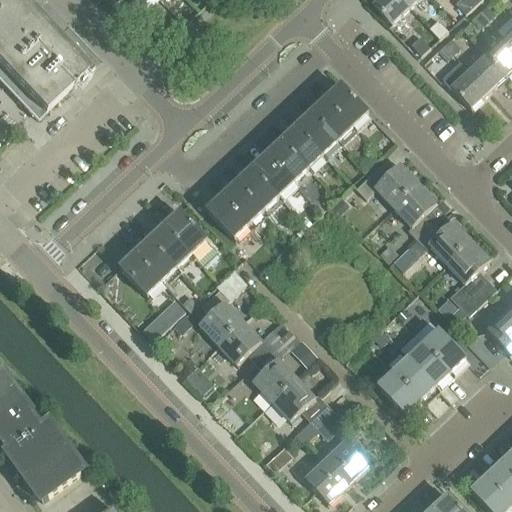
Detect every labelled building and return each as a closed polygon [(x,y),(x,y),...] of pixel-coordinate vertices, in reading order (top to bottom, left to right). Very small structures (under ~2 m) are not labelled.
[(0,0),(0,86),(37,126),(94,72),(44,19),(25,0),(0,0)] [(111,12),(123,0),(100,0),(111,12)] [(124,0),(140,16),(155,2),(153,0),(124,0)] [(391,31),(409,14),(396,0),(385,0),(374,12),(391,31)] [(396,0),(409,14),(423,0),(396,0)] [(479,0),(464,0),(464,1),(474,12),(483,3),(479,0)] [(464,1),(456,9),(466,19),(474,12),(464,1)] [(479,18),(488,27),(495,20),(486,11),(479,18)] [(482,33),(488,27),(479,18),(473,23),(482,33)] [(429,33),(439,44),(448,36),(438,25),(429,33)] [(420,43),(411,51),(420,61),(429,53),(420,43)] [(444,50),(453,60),(460,53),(451,43),(444,50)] [(487,60),(507,82),(511,77),(511,52),(504,44),(487,60)] [(447,66),(453,60),(444,50),(438,56),(447,66)] [(469,77),(489,99),(507,82),(487,60),(469,77)] [(461,68),(443,85),(472,116),(489,99),(469,77),(461,68)] [(325,106),(353,135),(368,121),(341,92),(325,106)] [(311,120),(338,149),(353,135),(325,106),(311,120)] [(296,133),(324,162),(338,149),(311,120),(296,133)] [(281,148),(309,177),(324,162),(296,133),(281,148)] [(267,161),(294,190),(309,177),(281,148),(267,161)] [(252,175),(280,204),(294,190),(267,161),(252,175)] [(376,196),(376,197),(393,215),(418,192),(400,173),(389,183),(380,173),(363,189),(357,195),(367,205),(376,196)] [(237,189),(264,218),(280,204),(252,175),(237,189)] [(223,203),(250,232),(264,218),(237,189),(223,203)] [(408,237),(414,244),(407,250),(409,253),(408,254),(409,254),(434,230),(425,221),(436,211),(418,192),(393,215),(411,234),(408,237)] [(208,217),(235,246),(250,232),(223,203),(208,217)] [(341,203),(332,211),(340,219),(348,211),(341,203)] [(165,232),(192,261),(206,247),(179,219),(165,232)] [(434,230),(409,254),(418,264),(429,253),(447,272),(471,249),(454,230),(443,240),(434,230)] [(150,246),(177,274),(192,261),(165,232),(150,246)] [(136,259),(163,288),(177,274),(150,246),(136,259)] [(465,290),(459,295),(468,305),(487,287),(479,278),(490,268),(471,249),(447,272),(465,290)] [(388,250),(378,260),(387,270),(397,260),(388,250)] [(147,303),(163,288),(136,259),(120,274),(147,303)] [(232,303),(249,288),(236,273),(219,289),(232,303)] [(487,287),(468,305),(477,314),(496,296),(487,287)] [(468,322),(477,314),(468,305),(459,295),(451,304),(468,322)] [(201,332),(219,351),(243,328),(226,310),(230,306),(220,296),(203,313),(212,322),(201,332)] [(190,302),(182,309),(190,317),(198,310),(190,302)] [(449,305),(437,315),(445,324),(457,313),(449,305)] [(403,314),(396,320),(403,327),(409,321),(403,314)] [(187,320),(175,332),(182,339),(194,328),(187,320)] [(488,337),(506,356),(511,361),(511,360),(511,324),(507,320),(488,337)] [(154,325),(142,336),(153,348),(165,336),(154,325)] [(243,328),(219,351),(238,371),(248,361),(256,369),(274,353),(265,344),(261,347),(243,328)] [(424,352),(451,380),(466,366),(439,337),(424,352)] [(300,347),(291,355),(308,372),(318,363),(302,345),(300,347)] [(409,366),(436,394),(451,380),(424,352),(409,366)] [(254,388),(273,409),(297,386),(279,367),(283,363),(274,353),(256,369),(265,378),(254,388)] [(394,379),(421,408),(436,394),(409,366),(408,366),(400,358),(389,369),(397,377),(394,379)] [(200,370),(189,380),(206,398),(217,388),(200,370)] [(406,422),(421,408),(394,379),(379,394),(406,422)] [(0,384),(0,441),(12,458),(8,460),(42,507),(84,477),(50,430),(42,436),(5,381),(0,384)] [(297,386),(273,409),(292,428),(302,418),(310,426),(311,427),(328,411),(319,401),(315,404),(297,386)] [(305,450),(319,435),(320,436),(337,420),(328,411),(311,427),(310,426),(296,441),(305,450)] [(337,420),(320,436),(329,446),(346,430),(337,420)] [(326,468),(349,492),(368,474),(345,450),(326,468)] [(511,460),(502,470),(511,480),(511,460)] [(330,510),(349,492),(326,468),(307,486),(330,510)] [(487,484),(511,509),(511,480),(502,470),(487,484)] [(485,511),(511,511),(511,509),(487,484),(472,498),(485,511)] [(436,511),(457,511),(448,502),(436,511)]
